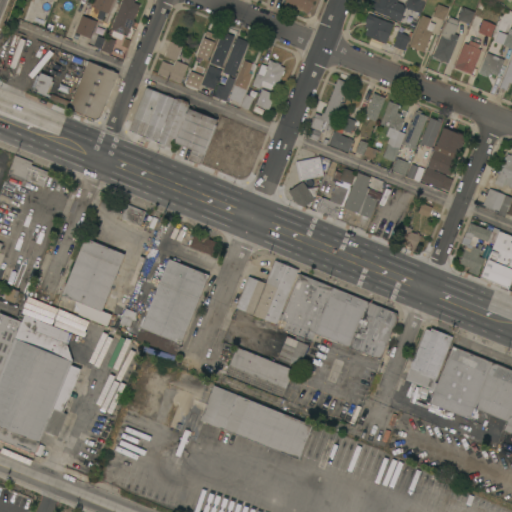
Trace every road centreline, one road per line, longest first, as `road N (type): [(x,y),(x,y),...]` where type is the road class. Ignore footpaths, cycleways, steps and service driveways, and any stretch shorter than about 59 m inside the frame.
road 1 (primary): [(103,155),(511,322)]
road 2 (residential): [(340,0),(194,365)]
road 3 (residential): [(208,0),(511,123)]
road 4 (residential): [(495,117),(387,394)]
road 5 (residential): [(103,155),(43,294)]
